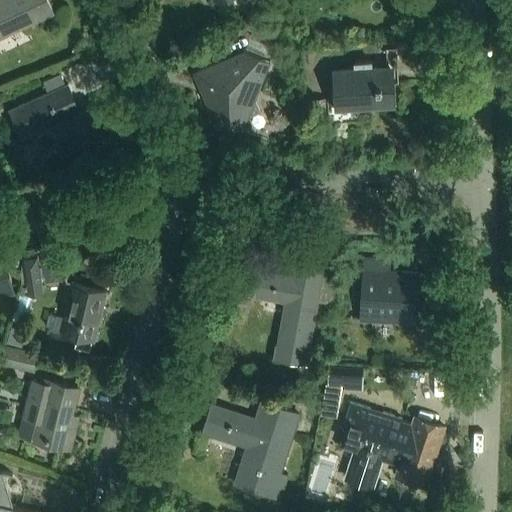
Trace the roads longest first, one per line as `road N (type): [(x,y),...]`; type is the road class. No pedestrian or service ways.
road 1 (unclassified): [(483,511),(481,169)]
road 2 (unclassified): [(101,511),(186,187)]
road 3 (unclassified): [(186,187),(481,169)]
road 4 (unclassified): [(186,187),(99,0)]
road 5 (unclassified): [(481,169),(471,0)]
